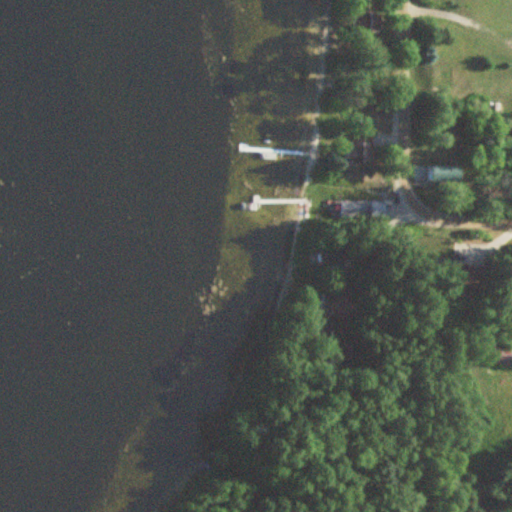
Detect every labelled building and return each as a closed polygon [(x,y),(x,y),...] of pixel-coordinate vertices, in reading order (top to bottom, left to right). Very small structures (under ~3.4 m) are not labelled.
[(346,31),(377,31),(377,10),(346,10),(346,31)] [(347,151),(340,151),(340,162),(367,162),(367,141),(347,141),(347,151)] [(452,181),(452,164),(420,164),(420,181),(452,181)] [(335,200),(335,217),(365,217),(365,200),(335,200)] [(318,267),(344,263),(341,244),(315,248),(318,267)] [(455,263),(434,261),(432,283),(454,285),(455,263)] [(487,364),(504,364),(504,343),(487,343),(487,364)]
